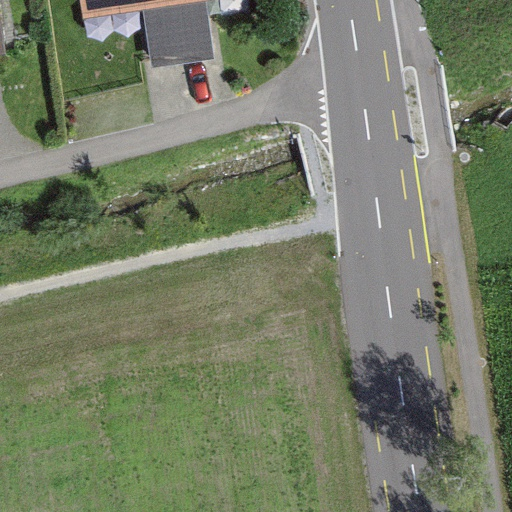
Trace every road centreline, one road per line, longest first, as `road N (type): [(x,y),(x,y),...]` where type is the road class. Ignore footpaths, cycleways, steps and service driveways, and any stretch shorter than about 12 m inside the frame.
road 1 (tertiary): [(365,72),(426,511)]
road 2 (residential): [(365,72),(0,180)]
